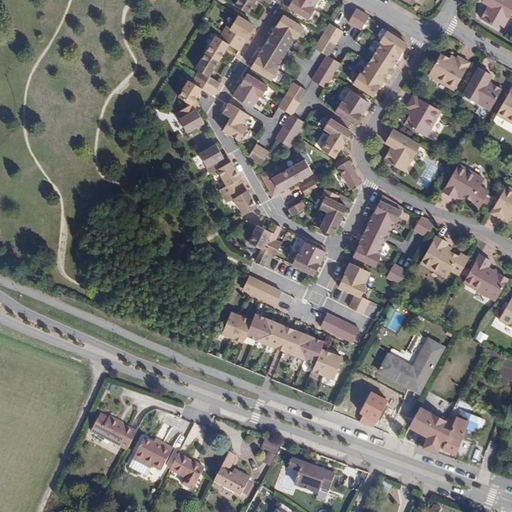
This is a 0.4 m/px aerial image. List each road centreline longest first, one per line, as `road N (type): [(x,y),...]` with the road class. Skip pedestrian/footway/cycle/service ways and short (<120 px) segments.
road 1 (tertiary): [(111,355),(511,502)]
road 2 (residential): [(283,0),(214,119),(275,218),(338,248)]
road 3 (residential): [(374,180),(362,166),(363,140),(426,33)]
road 4 (residential): [(511,249),(374,180)]
road 5 (tertiary): [(111,355),(0,297)]
